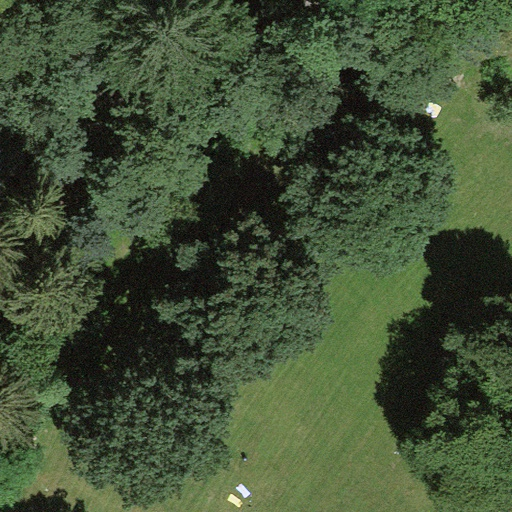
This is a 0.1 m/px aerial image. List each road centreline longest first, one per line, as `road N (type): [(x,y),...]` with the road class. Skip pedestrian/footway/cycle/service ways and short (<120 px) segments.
road 1 (track): [(0,252),(144,59)]
road 2 (track): [(0,119),(144,59)]
road 3 (track): [(144,59),(253,0)]
